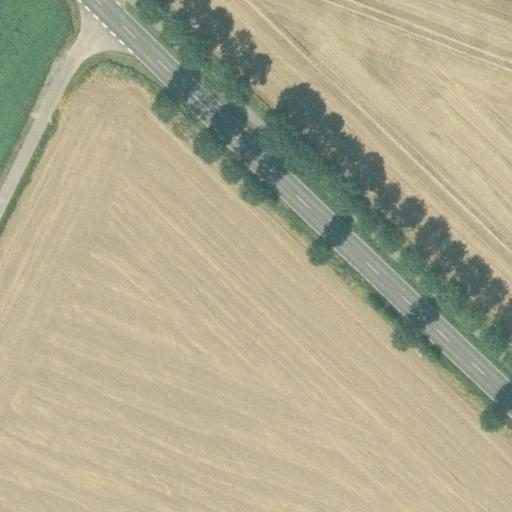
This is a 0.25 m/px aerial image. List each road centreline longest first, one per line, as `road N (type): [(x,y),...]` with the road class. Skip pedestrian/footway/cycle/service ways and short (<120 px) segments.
road 1 (tertiary): [(100,0),(511,400)]
road 2 (track): [(0,201),(99,0)]
